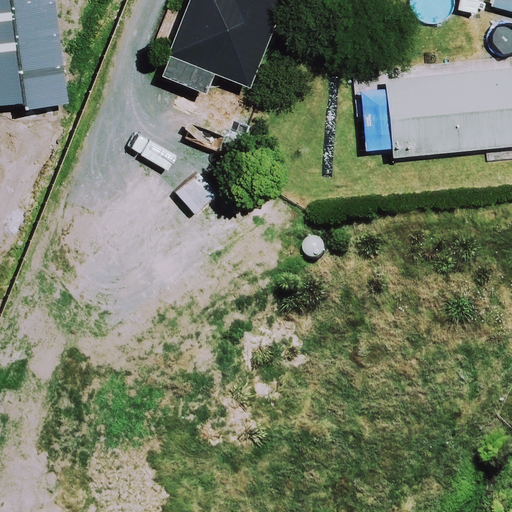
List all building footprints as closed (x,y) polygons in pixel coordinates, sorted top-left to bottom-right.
[(36,92),(70,105),(110,0),(58,0),(25,88),(36,92)] [(184,0),(160,57),(164,59),(155,78),(204,99),(213,78),(245,91),(283,0),(184,0)] [(511,147),(511,70),(382,81),(389,158),(511,147)] [(0,181),(2,182),(20,136),(0,128),(0,181)] [(171,266),(117,200),(95,218),(149,284),(171,266)] [(153,301),(131,275),(77,319),(98,345),(153,301)]
